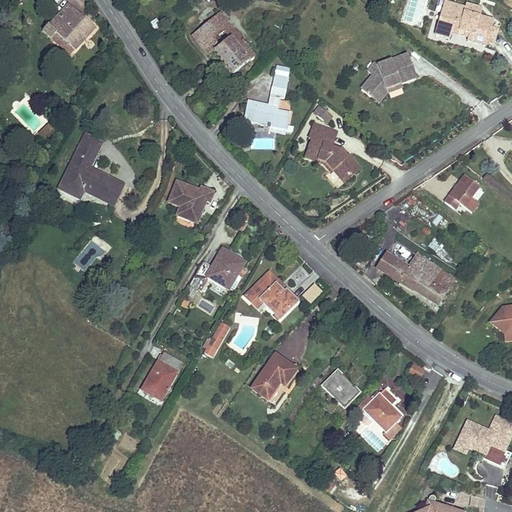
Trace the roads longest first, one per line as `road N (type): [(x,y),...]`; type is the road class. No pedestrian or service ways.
road 1 (tertiary): [(310,244),(201,135),(103,0)]
road 2 (tertiary): [(511,392),(451,364),(310,244)]
road 3 (residential): [(511,106),(310,244)]
